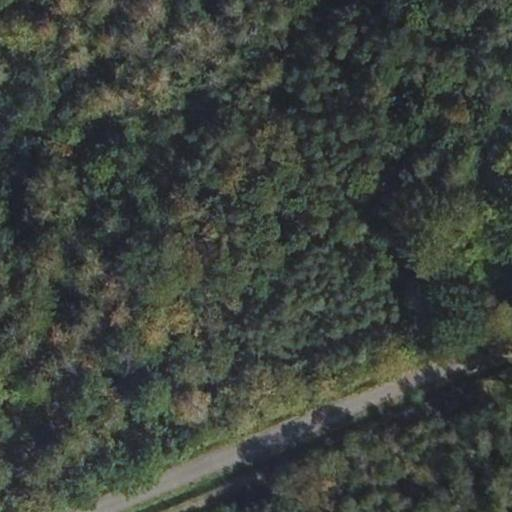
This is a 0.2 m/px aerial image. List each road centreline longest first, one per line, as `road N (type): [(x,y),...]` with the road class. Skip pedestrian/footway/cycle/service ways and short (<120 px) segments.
road 1 (track): [(511,305),(0,125)]
road 2 (unclassified): [(88,511),(511,340)]
